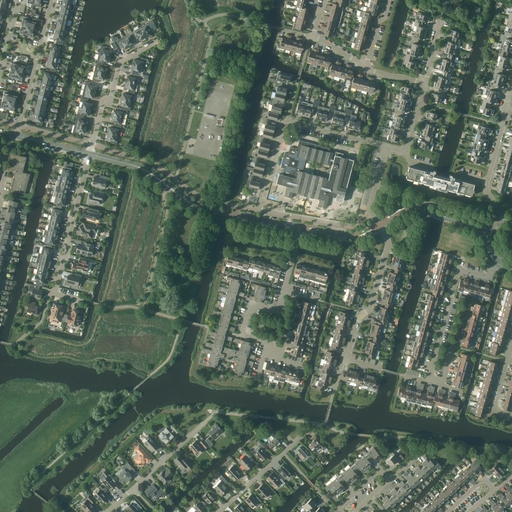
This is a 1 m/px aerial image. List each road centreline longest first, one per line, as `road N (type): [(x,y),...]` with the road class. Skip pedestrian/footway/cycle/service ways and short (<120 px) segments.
road 1 (tertiary): [(301,226),(203,208),(144,169),(88,153)]
road 2 (residential): [(345,359),(388,245),(379,224)]
road 3 (residential): [(53,292),(88,153)]
road 4 (residential): [(88,153),(119,62),(157,40)]
road 5 (residential): [(16,135),(51,0)]
road 6 (residential): [(217,511),(315,423)]
